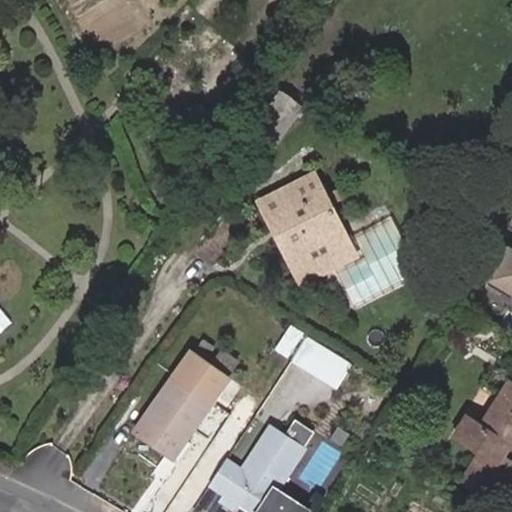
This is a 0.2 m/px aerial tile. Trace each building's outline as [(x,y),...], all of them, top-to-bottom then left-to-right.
[(272,148),(300,108),(277,93),(249,133),(272,148)] [(344,246),(329,218),(336,214),(314,171),(257,201),(278,244),(283,241),(291,238),(305,266),(344,246)] [(304,284),(357,256),(336,214),(329,218),(344,246),(305,266),(291,238),(283,241),(304,284)] [(511,246),(510,245),(490,280),(511,293),(511,246)] [(289,355),(302,336),(289,327),(276,346),(289,355)] [(336,389),(351,364),(307,336),(291,362),(336,389)] [(183,443),(229,379),(190,352),(133,431),(168,456),(179,440),(183,443)] [(511,448),(511,383),(508,381),(480,425),(469,418),(456,438),(479,453),(461,481),(499,505),(511,485),(511,462),(502,456),(508,446),(511,448)] [(305,511),(307,510),(275,490),(309,439),(303,435),(308,428),(294,419),(283,437),(269,428),(244,468),(227,457),(208,485),(224,496),(220,502),(233,510),(242,497),(261,509),(258,511),(305,511)] [(309,439),(314,432),(308,428),(303,435),(309,439)] [(172,459),(183,443),(179,440),(168,456),(172,459)] [(371,460),(378,449),(370,443),(363,455),(371,460)] [(258,511),(261,509),(242,497),(233,510),(232,511),(258,511)]
